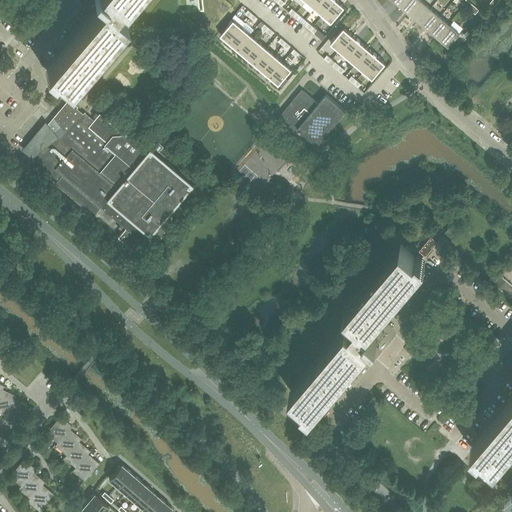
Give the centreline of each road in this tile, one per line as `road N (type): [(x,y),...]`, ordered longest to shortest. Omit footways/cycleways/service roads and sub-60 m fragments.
road 1 (primary): [(27,216),(123,319),(248,419)]
road 2 (primary): [(248,419),(144,313),(27,216)]
road 3 (residential): [(511,330),(441,271),(404,313),(400,340),(333,421)]
road 4 (residential): [(404,56),(362,98),(247,0)]
road 5 (residential): [(4,139),(43,90),(33,54),(68,0)]
road 6 (unclassified): [(511,157),(404,56)]
road 7 (primary): [(338,511),(248,419)]
